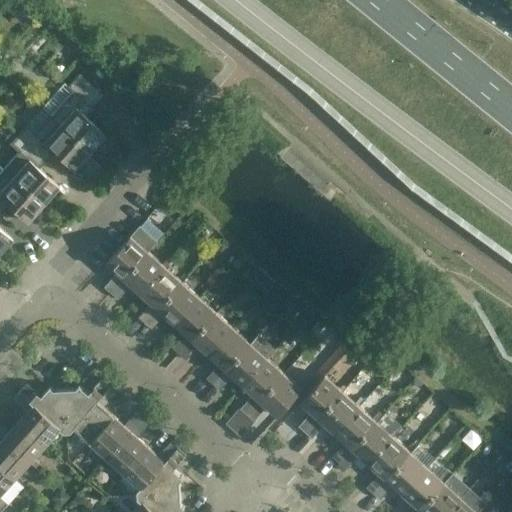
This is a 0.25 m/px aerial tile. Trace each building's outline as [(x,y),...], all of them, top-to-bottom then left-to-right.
[(71,91),(58,106),(96,141),(103,133),(83,115),(102,95),(78,73),(66,86),(71,91)] [(58,106),(33,133),(72,168),(96,141),(58,106)] [(33,133),(24,125),(8,144),(17,152),(9,161),(47,196),(57,185),(37,167),(52,151),(71,169),(72,168),(33,133)] [(9,161),(0,170),(0,202),(3,205),(5,203),(25,221),(47,196),(9,161)] [(0,248),(10,237),(0,227),(0,208),(3,205),(0,202),(0,248)] [(158,241),(141,225),(107,262),(117,272),(104,287),(111,293),(148,251),(158,241)] [(148,251),(111,293),(118,299),(131,284),(141,293),(165,267),(148,251)] [(165,267),(141,293),(151,302),(138,317),(145,323),(182,282),(165,267)] [(182,282),(145,323),(152,329),(165,314),(175,324),(199,297),(182,282)] [(199,297),(175,324),(185,333),(172,347),(179,353),(216,312),(199,297)] [(216,312),(179,353),(186,359),(199,345),(209,354),(233,327),(216,312)] [(233,327),(209,354),(219,363),(206,378),(213,384),(250,343),(233,327)] [(258,333),(250,343),(213,384),(220,390),(233,375),(243,384),(267,358),(275,348),(258,333)] [(267,358),(243,384),(253,393),(240,408),(247,414),(284,373),(267,358)] [(284,373),(247,414),(253,420),(267,406),(277,415),(301,389),(284,373)] [(325,374),(301,401),(311,410),(298,425),(305,431),(342,390),(325,374)] [(27,382),(19,391),(61,427),(60,429),(64,432),(71,431),(74,428),(73,427),(110,386),(102,378),(89,393),(79,384),(76,388),(54,389),(50,386),(41,396),(27,382)] [(73,427),(74,428),(90,442),(114,415),(104,406),(117,392),(110,386),(73,427)] [(342,390),(305,431),(312,437),(325,423),(335,432),(359,405),(342,390)] [(61,427),(19,391),(13,397),(28,411),(19,421),(45,445),(60,429),(61,427)] [(359,405),(335,432),(345,440),(332,455),(339,461),(376,420),(359,405)] [(114,415),(90,442),(107,457),(144,416),(138,410),(124,425),(114,415)] [(144,416),(107,457),(124,473),(148,446),(138,437),(151,422),(144,416)] [(376,420),(339,461),(346,467),(359,453),(369,462),(393,435),(376,420)] [(45,445),(19,421),(10,431),(0,422),(0,435),(30,462),(45,445)] [(30,462),(0,435),(0,465),(15,479),(30,462)] [(393,435),(369,462),(379,471),(366,485),(373,492),(410,450),(393,435)] [(124,473),(141,487),(141,488),(178,446),(172,440),(158,455),(148,446),(124,473)] [(141,488),(141,487),(137,491),(137,498),(141,501),(142,500),(154,511),(179,511),(185,507),(181,503),(180,481),(183,477),(173,469),(187,454),(178,446),(141,488)] [(410,450),(373,492),(380,498),(393,483),(403,492),(427,466),(410,450)] [(0,494),(15,479),(0,465),(0,494)] [(427,466),(403,492),(413,501),(403,511),(415,511),(444,481),(427,466)] [(450,474),(444,481),(415,511),(446,511),(461,496),(467,489),(450,474)] [(461,496),(446,511),(476,511),(478,511),(461,496)] [(141,501),(131,511),(154,511),(142,500),(141,501)]
